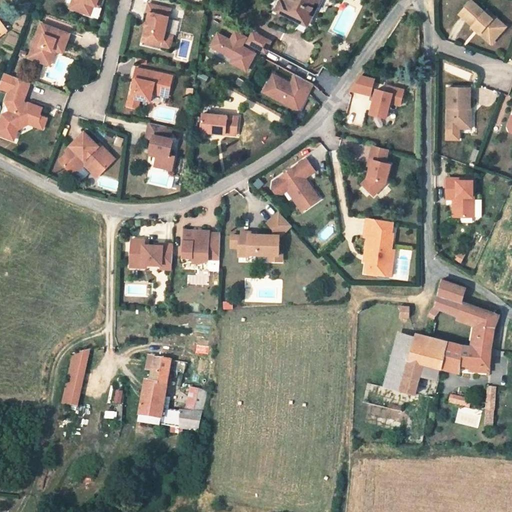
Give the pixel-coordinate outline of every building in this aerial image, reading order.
[(74,0),(70,0),(68,8),(77,12),(73,4),(74,0)] [(74,0),(73,4),(77,12),(88,15),(91,5),(97,7),(99,0),(74,0)] [(312,10),(307,8),(311,0),(284,0),(283,4),(279,3),(275,12),(303,26),(312,10)] [(317,0),(311,0),(307,8),(312,10),(317,0)] [(169,7),(146,2),(144,11),(147,11),(142,35),(161,39),(160,45),(169,47),(171,34),(163,33),(169,7)] [(466,17),(475,24),(477,22),(486,30),(484,33),(496,44),(507,33),(499,26),(503,21),(496,15),(492,18),(477,5),(466,17)] [(503,21),(499,26),(507,33),(511,29),(503,21)] [(66,32),(38,22),(26,57),(41,62),(44,53),(49,49),(51,44),(61,48),(66,32)] [(486,30),(477,22),(475,24),(473,26),(483,34),(484,33),(486,30)] [(216,35),(209,47),(231,59),(229,64),(244,72),(253,55),(240,47),(244,39),(233,33),(229,42),(216,35)] [(269,43),(251,33),(245,44),(263,54),(269,43)] [(161,39),(142,35),(141,41),(160,45),(161,39)] [(61,48),(51,44),(49,49),(44,53),(41,62),(47,64),(52,49),(59,51),(61,48)] [(160,74),(136,68),(133,79),(136,79),(132,97),(129,96),(127,106),(137,109),(139,99),(150,101),(152,94),(167,97),(172,77),(160,74)] [(28,80),(13,74),(4,99),(9,110),(4,112),(0,123),(0,131),(12,136),(15,128),(27,123),(28,119),(36,122),(40,114),(37,113),(40,106),(26,101),(24,102),(23,104),(20,103),(28,80)] [(308,85),(291,76),(286,84),(269,75),(259,93),(294,112),(299,103),(295,100),(299,92),(304,94),(308,85)] [(362,77),(352,91),(372,96),(376,80),(362,77)] [(387,93),(378,90),(372,115),(387,119),(391,104),(401,106),(405,92),(389,87),(387,93)] [(453,135),(466,134),(471,128),(469,116),(474,116),(473,94),(451,96),(453,135)] [(238,116),(203,112),(201,131),(236,135),(238,116)] [(45,117),(40,114),(36,122),(28,119),(27,123),(41,128),(45,117)] [(469,116),(471,128),(466,134),(478,133),(476,116),(474,116),(469,116)] [(153,120),(148,119),(144,134),(150,136),(148,147),(155,149),(154,155),(152,162),(170,166),(173,152),(168,151),(171,136),(161,133),(163,123),(153,120)] [(81,128),(67,142),(69,144),(64,149),(57,157),(69,169),(81,156),(96,171),(112,155),(97,140),(95,142),(81,128)] [(388,150),(374,147),(371,161),(373,161),(368,179),(364,184),(375,195),(386,182),(391,165),(384,163),(388,150)] [(400,154),(388,150),(384,163),(391,165),(397,166),(400,154)] [(81,156),(69,169),(72,171),(81,161),(93,174),(96,171),(81,156)] [(316,173),(308,161),(292,172),(292,178),(285,177),(275,185),(274,191),(277,196),(284,197),(289,193),(304,214),(322,201),(310,185),(306,184),(304,182),(316,173)] [(456,190),(457,209),(461,209),(463,228),(482,227),(480,212),(478,188),(456,190)] [(290,224),(278,211),(269,219),(276,226),(276,232),(259,231),(259,233),(252,233),(252,227),(244,227),(244,231),(234,230),(233,242),(241,242),(240,251),(251,251),(251,249),(271,250),(281,251),(281,249),(282,232),(290,224)] [(488,211),(480,212),(482,227),(489,226),(488,211)] [(395,222),(368,218),(367,226),(394,230),(395,222)] [(194,225),(186,225),(185,252),(195,252),(195,257),(204,257),(211,254),(221,254),(222,246),(222,228),(212,228),(212,226),(206,226),(203,228),(196,228),(194,225)] [(394,230),(367,226),(365,237),(369,238),(366,258),(370,258),(369,263),(368,263),(366,273),(379,275),(380,267),(393,269),(396,251),(393,250),(395,234),(393,234),(394,230)] [(174,267),(175,242),(157,241),(157,243),(146,242),(146,237),(134,237),(132,259),(145,259),(147,262),(163,263),(163,267),(174,267)] [(281,251),(271,250),(271,257),(283,257),(284,249),(281,249),(281,251)] [(393,269),(380,267),(379,275),(392,277),(393,269)] [(486,328),(478,345),(496,347),(497,343),(499,329),(503,316),(496,312),(461,301),(463,292),(442,284),(437,308),(486,328)] [(406,311),(406,324),(413,325),(415,325),(416,312),(406,311)] [(434,366),(443,368),(464,373),(464,367),(465,343),(437,340),(423,339),(418,355),(406,394),(406,395),(426,399),(430,384),(434,366)] [(465,343),(464,367),(473,367),(485,368),(493,368),(496,347),(478,345),(465,343)] [(406,394),(418,355),(403,351),(391,389),(406,394)] [(77,358),(65,406),(80,410),(93,353),(77,358)] [(170,371),(172,360),(150,357),(147,369),(153,370),(153,371),(170,374),(170,371)] [(186,362),(172,360),(170,371),(184,373),(186,362)] [(430,384),(438,387),(443,368),(434,366),(430,384)] [(151,382),(168,384),(170,374),(153,371),(151,382)] [(146,381),(140,420),(161,424),(162,418),(164,408),(168,384),(151,382),(146,381)] [(193,387),(187,411),(182,410),(182,429),(198,432),(208,392),(193,387)] [(491,388),(489,409),(497,409),(499,388),(491,388)] [(465,396),(453,394),(451,402),(463,405),(465,396)] [(474,399),(465,396),(463,405),(472,407),(474,399)] [(182,410),(164,408),(162,418),(161,424),(182,429),(182,410)] [(497,409),(489,409),(488,426),(496,426),(497,409)]
